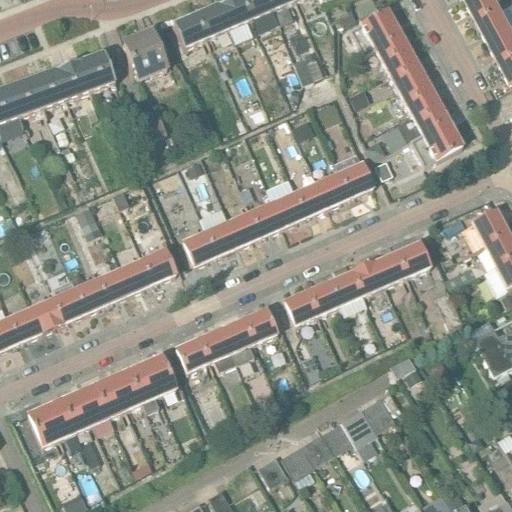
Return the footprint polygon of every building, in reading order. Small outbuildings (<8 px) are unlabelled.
[(250,27),(272,17),(264,0),(244,0),(239,2),(250,27)] [(264,0),(272,17),(295,8),(291,0),(264,0)] [(304,16),(322,9),(317,0),(291,0),(295,8),(299,6),(304,16)] [(338,0),(317,0),(322,9),(323,8),(322,7),(338,0)] [(460,0),(465,8),(479,0),(460,0)] [(476,30),(501,17),(491,0),(479,0),(465,8),(476,30)] [(227,37),(250,27),(239,2),(217,12),(227,37)] [(205,46),(227,37),(217,12),(194,22),(205,46)] [(348,38),(363,64),(374,58),(401,43),(386,17),(369,27),(360,32),(348,38)] [(476,30),(488,51),(511,38),(501,17),(476,30)] [(343,33),(356,27),(352,18),(339,25),(343,33)] [(182,56),(205,46),(194,22),(172,31),(182,56)] [(163,61),(169,59),(154,32),(147,35),(149,40),(123,50),(138,89),(168,77),(163,61)] [(511,38),(488,51),(499,73),(511,65),(511,37),(511,38)] [(386,79),(412,64),(401,43),(374,58),(386,79)] [(303,60),(305,64),(306,68),(315,65),(312,57),(303,60)] [(91,100),(115,92),(103,60),(79,69),(91,100)] [(294,68),(302,91),(313,86),(305,64),(294,68)] [(397,100),(424,86),(412,64),(386,79),(397,100)] [(306,68),(313,85),(322,82),(315,65),(306,68)] [(511,94),(511,93),(511,65),(499,73),(511,94)] [(67,109),(91,100),(79,69),(55,77),(67,109)] [(43,117),(67,109),(55,77),(31,86),(43,117)] [(19,126),(43,117),(31,86),(7,94),(19,126)] [(409,121),(435,107),(424,86),(397,100),(409,121)] [(0,132),(19,126),(7,94),(0,97),(0,132)] [(297,105),(299,97),(291,95),(288,103),(297,105)] [(354,115),(369,108),(363,96),(349,104),(354,115)] [(420,142),(447,128),(435,107),(409,121),(411,125),(396,134),(405,150),(420,142)] [(260,109),(251,113),(257,126),(266,123),(260,109)] [(94,113),(86,117),(91,127),(99,124),(94,113)] [(166,139),(157,118),(134,127),(142,149),(166,139)] [(298,148),(313,140),(306,126),(291,134),(298,148)] [(420,142),(409,149),(423,175),(435,169),(461,154),(449,131),(447,128),(420,142)] [(63,136),(55,139),(59,150),(67,147),(63,136)] [(178,140),(167,145),(170,155),(182,150),(178,140)] [(54,166),(49,155),(37,161),(42,172),(54,166)] [(338,180),(350,206),(372,196),(356,160),(334,169),(338,180)] [(197,168),(187,173),(192,184),(202,179),(197,168)] [(380,185),(390,181),(385,169),(375,174),(380,185)] [(327,215),(350,206),(338,180),(316,190),(327,215)] [(305,225),(327,215),(316,190),(293,199),(305,225)] [(125,212),(119,198),(110,202),(116,216),(125,212)] [(282,235),(305,225),(293,199),(271,209),(282,235)] [(67,210),(64,203),(58,206),(61,213),(67,210)] [(260,245),(282,235),(271,209),(249,219),(260,245)] [(76,220),(84,238),(97,232),(89,214),(76,220)] [(483,252),(506,240),(495,218),(471,230),(483,252)] [(238,255),(260,245),(249,219),(226,229),(238,255)] [(0,240),(16,234),(11,223),(0,227),(0,240)] [(215,264),(238,255),(226,229),(204,239),(215,264)] [(193,274),(215,264),(204,239),(182,248),(193,274)] [(494,274),(511,264),(511,250),(506,240),(483,252),(494,274)] [(406,285),(429,276),(418,251),(396,260),(406,285)] [(111,258),(117,272),(122,270),(115,256),(111,258)] [(141,266),(152,292),(175,282),(164,257),(141,266)] [(384,295),(406,285),(396,260),(373,270),(384,295)] [(484,279),(496,301),(511,292),(511,264),(494,274),(484,279)] [(130,302),(152,292),(141,266),(119,276),(130,302)] [(361,305),(384,295),(373,270),(351,280),(361,305)] [(108,311),(130,302),(119,276),(97,286),(108,311)] [(365,314),(361,305),(351,280),(328,290),(339,315),(340,314),(344,323),(365,314)] [(86,321),(108,311),(97,286),(75,296),(86,321)] [(317,325),(339,315),(328,290),(306,300),(317,325)] [(63,331),(86,321),(75,296),(52,305),(63,331)] [(434,303),(448,335),(461,329),(447,298),(434,303)] [(511,300),(511,298),(500,304),(505,314),(511,309),(511,300)] [(294,334),(317,325),(306,300),(283,309),(294,334)] [(41,340),(63,331),(52,305),(30,315),(41,340)] [(19,350),(41,340),(30,315),(8,325),(19,350)] [(253,352),(276,343),(265,317),(242,327),(253,352)] [(8,325),(0,328),(0,358),(19,350),(8,325)] [(249,354),(253,352),(242,327),(220,337),(235,372),(253,364),(249,354)] [(473,347),(493,385),(511,375),(511,335),(497,344),(493,337),(473,347)] [(218,379),(235,372),(220,337),(197,347),(208,372),(214,370),(218,379)] [(186,382),(208,372),(197,347),(175,356),(186,382)] [(301,365),(310,387),(321,382),(312,361),(301,365)] [(410,392),(422,385),(409,362),(390,372),(396,384),(403,380),(410,392)] [(159,405),(175,397),(160,363),(144,370),(159,405)] [(429,376),(438,390),(450,382),(441,368),(429,376)] [(154,406),(159,405),(144,370),(127,378),(142,412),(146,420),(158,415),(154,406)] [(125,419),(142,412),(127,378),(110,385),(125,419)] [(108,426),(125,419),(110,385),(94,392),(108,426)] [(92,433),(108,426),(94,392),(77,399),(92,433)] [(75,441),(76,440),(92,433),(77,399),(60,407),(75,441)] [(380,405),(391,423),(400,417),(389,400),(380,405)] [(361,417),(374,441),(394,429),(380,405),(361,417)] [(58,448),(75,441),(60,407),(44,414),(58,448)] [(42,455),(58,448),(44,414),(27,421),(42,455)] [(354,453),(374,441),(361,417),(340,429),(353,450),(354,453)] [(342,456),(353,450),(340,429),(330,435),(321,441),(333,461),(342,456)] [(313,474),(333,461),(321,441),(300,453),(313,474)] [(511,470),(510,471),(511,475),(511,441),(499,449),(511,470)] [(368,444),(354,453),(363,467),(377,459),(368,444)] [(100,467),(90,445),(80,450),(90,471),(100,467)] [(314,475),(313,474),(300,453),(281,465),(294,487),(314,475)] [(287,485),(277,468),(275,464),(258,474),(270,495),(287,485)] [(498,500),(505,511),(511,511),(511,475),(510,471),(498,477),(511,501),(511,507),(507,511),(500,499),(498,500)] [(259,493),(251,498),(258,509),(266,504),(259,493)] [(229,511),(220,497),(208,504),(212,511),(229,511)] [(445,511),(444,511),(462,511),(454,499),(443,505),(441,503),(440,504),(445,511)] [(505,511),(498,500),(477,511),(505,511)]
